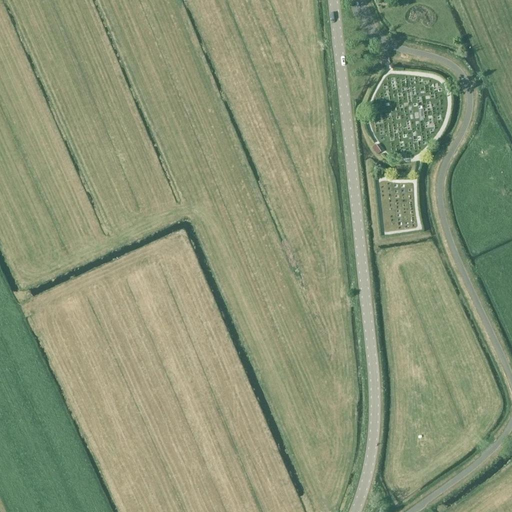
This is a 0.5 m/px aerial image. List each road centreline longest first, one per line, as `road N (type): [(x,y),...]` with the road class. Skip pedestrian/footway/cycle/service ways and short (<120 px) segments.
road 1 (tertiary): [(353,511),(370,466),(371,364),(332,0)]
road 2 (unclassified): [(360,0),(384,40),(446,62),(464,80),(468,112),(441,172),(439,206),(511,382)]
road 3 (unclassified): [(511,421),(485,455),(411,511)]
